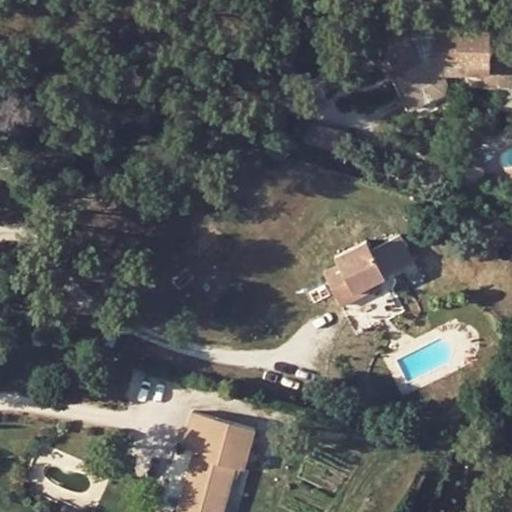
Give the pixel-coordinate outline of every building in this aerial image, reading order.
[(400,94),(409,110),(433,98),(429,89),(424,82),(444,72),(480,71),(481,83),(511,83),(511,43),(490,44),(490,27),(442,26),(442,39),(433,38),(432,53),(421,59),(413,43),(405,26),(378,39),(404,91),(400,94)] [(442,26),(433,27),(433,38),(442,39),(442,26)] [(432,53),(433,38),(423,38),(413,43),(421,59),(432,53)] [(424,82),(429,89),(447,80),(444,72),(424,82)] [(354,291),(366,284),(406,264),(399,254),(408,248),(399,233),(371,247),(367,239),(334,255),(338,262),(322,270),(340,305),(357,297),(354,291)] [(399,254),(406,264),(414,259),(408,248),(399,254)] [(354,291),(357,297),(370,290),(366,284),(354,291)] [(188,496),(183,511),(221,511),(246,424),(184,408),(174,442),(198,449),(197,454),(192,453),(181,494),(188,496)] [(181,494),(176,511),(183,511),(188,496),(181,494)]
